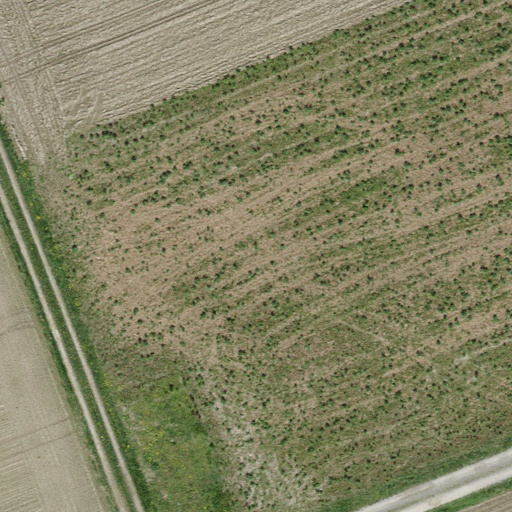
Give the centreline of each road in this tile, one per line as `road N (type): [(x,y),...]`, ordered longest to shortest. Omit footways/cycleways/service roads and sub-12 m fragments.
road 1 (track): [(129,511),(0,185)]
road 2 (track): [(394,511),(511,464)]
